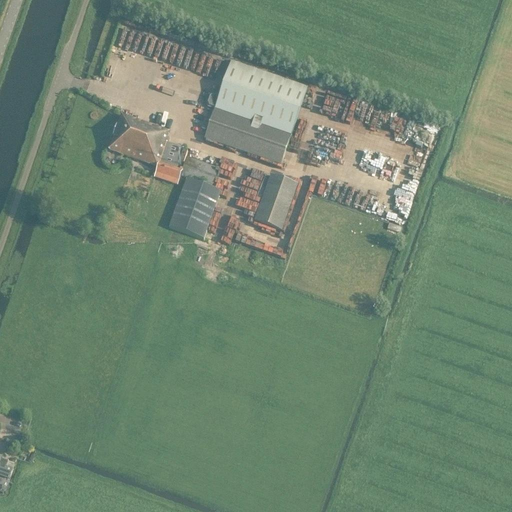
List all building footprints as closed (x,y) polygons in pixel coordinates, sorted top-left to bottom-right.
[(205,139),(281,165),(307,88),(231,62),(205,139)] [(214,110),(216,103),(201,99),(199,106),(214,110)] [(175,124),(179,113),(138,101),(134,112),(175,124)] [(168,133),(169,132),(129,118),(122,116),(109,150),(157,167),(156,172),(180,181),(181,176),(213,187),(219,168),(187,156),(183,168),(172,164),(174,159),(168,157),(162,155),(166,144),(169,133),(168,133)] [(418,139),(407,178),(418,181),(420,173),(424,158),(431,160),(436,142),(429,140),(429,142),(418,139)] [(190,154),(193,144),(188,143),(185,153),(190,154)] [(162,155),(168,157),(172,146),(166,144),(162,155)] [(255,223),(282,232),(298,185),(271,176),(255,223)] [(169,227),(204,240),(221,192),(187,180),(169,227)] [(408,219),(411,211),(401,208),(398,216),(408,219)] [(234,212),(227,233),(236,236),(243,215),(234,212)] [(394,218),(391,224),(399,227),(397,234),(401,236),(405,221),(394,218)] [(245,239),(249,223),(244,222),(240,237),(245,239)] [(7,467),(13,469),(15,463),(1,459),(3,454),(0,452),(0,464),(7,467)]
